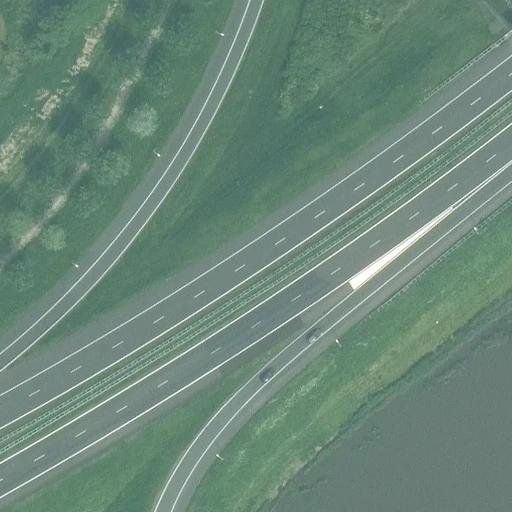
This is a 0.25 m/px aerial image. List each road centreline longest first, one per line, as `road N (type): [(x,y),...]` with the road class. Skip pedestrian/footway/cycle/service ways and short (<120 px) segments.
road 1 (motorway): [(0,483),(337,271),(511,141)]
road 2 (motorway): [(511,72),(307,226),(0,409)]
road 3 (motorway): [(163,511),(180,474),(256,384),(511,147)]
road 4 (motorway): [(257,0),(201,131),(145,216),(85,291),(0,362)]
